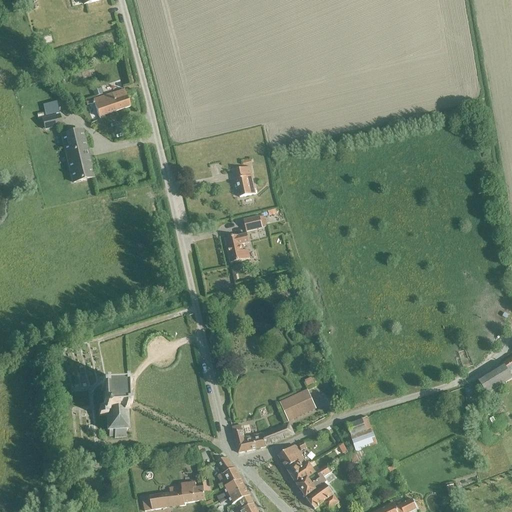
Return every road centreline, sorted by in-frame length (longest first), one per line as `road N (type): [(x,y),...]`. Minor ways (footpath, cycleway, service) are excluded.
road 1 (unclassified): [(197,314),(122,0)]
road 2 (residential): [(511,340),(476,374),(326,424),(269,453)]
road 3 (residential): [(239,464),(197,314)]
